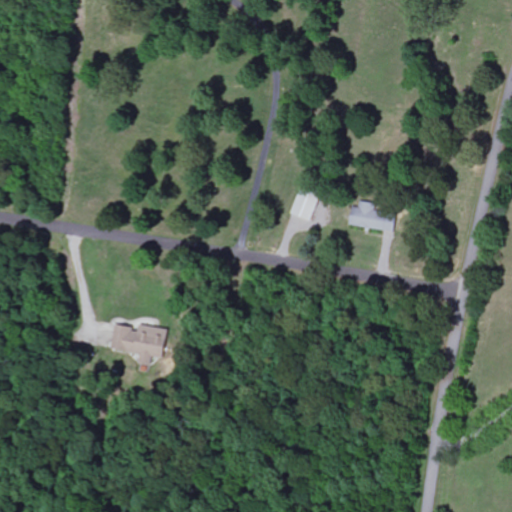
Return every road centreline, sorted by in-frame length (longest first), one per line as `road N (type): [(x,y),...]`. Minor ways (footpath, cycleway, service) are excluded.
road 1 (residential): [(0,220),(465,297)]
road 2 (residential): [(511,99),(468,281),(429,511)]
